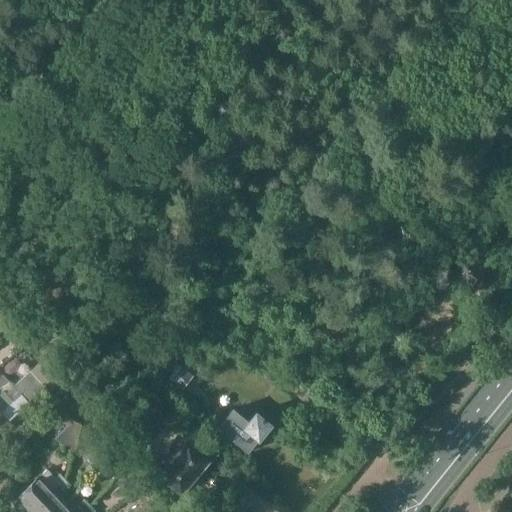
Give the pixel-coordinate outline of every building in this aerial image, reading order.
[(176,372),(170,379),(181,388),(183,389),(192,378),(180,367),(176,372)] [(8,382),(0,389),(0,413),(14,401),(21,394),(22,396),(29,404),(47,389),(32,373),(15,388),(8,382)] [(0,389),(8,382),(2,375),(0,377),(0,376),(0,389)] [(311,390),(303,399),(314,408),(322,399),(311,390)] [(233,409),(218,428),(236,443),(245,450),(248,452),(258,440),(259,441),(271,425),(256,413),(255,414),(252,412),(246,407),(240,415),(233,409)] [(72,420),(54,439),(72,453),(79,424),(72,420)] [(181,432),(154,464),(163,471),(159,476),(181,494),(192,480),(193,480),(197,475),(208,462),(193,449),(196,445),(181,432)] [(117,438),(111,443),(128,462),(134,456),(117,438)] [(92,441),(85,453),(96,459),(103,447),(92,441)] [(48,470),(18,497),(18,498),(31,511),(65,479),(59,473),(55,477),(48,470)] [(126,471),(116,479),(131,495),(141,487),(126,471)] [(65,479),(31,511),(32,511),(56,511),(67,503),(59,495),(64,490),(70,484),(65,479)] [(67,503),(56,511),(83,511),(90,506),(84,499),(78,505),(76,502),(71,507),(67,503)]
